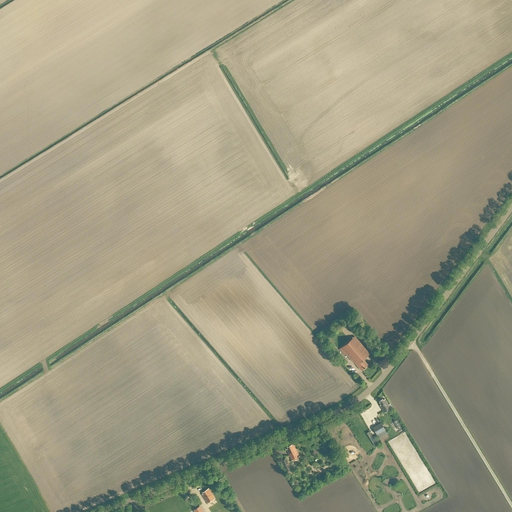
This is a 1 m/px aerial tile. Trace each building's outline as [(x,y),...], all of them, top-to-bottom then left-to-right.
[(354,363),(355,362),(362,371),(368,365),(364,360),(370,354),(354,336),(338,350),(343,356),(346,354),(354,363)] [(381,406),(380,406),(384,413),(393,408),(391,404),(389,405),(385,399),(383,400),(383,399),(379,401),(380,402),(379,403),(381,406)] [(394,420),(398,429),(402,428),(398,418),(394,420)] [(385,430),(381,422),(372,427),(377,435),(385,430)] [(287,449),(286,450),(292,461),(300,457),(293,444),(287,448),(287,449)] [(286,459),(281,461),(286,472),(291,470),(286,459)] [(203,494),(202,495),(207,503),(215,499),(209,489),(202,493),(203,494)]
